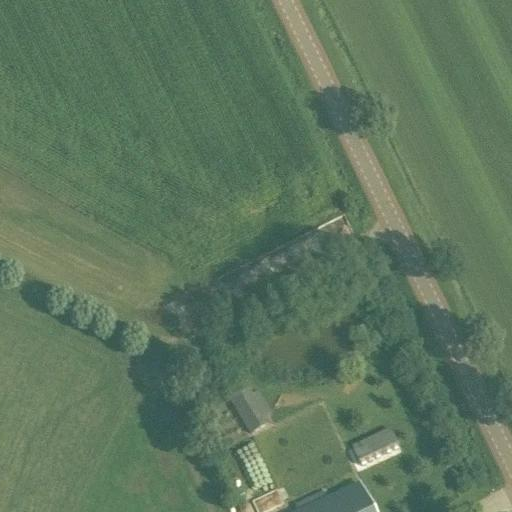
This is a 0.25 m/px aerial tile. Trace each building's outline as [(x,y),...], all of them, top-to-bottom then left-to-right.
[(247,389),(227,401),(249,437),(268,426),(247,389)] [(359,466),(398,447),(391,432),(351,451),(359,466)] [(255,446),(238,457),(249,475),(266,464),(255,446)] [(307,511),(370,511),(359,487),(307,511)] [(476,506),(478,511),(511,511),(511,498),(510,493),(476,506)]
